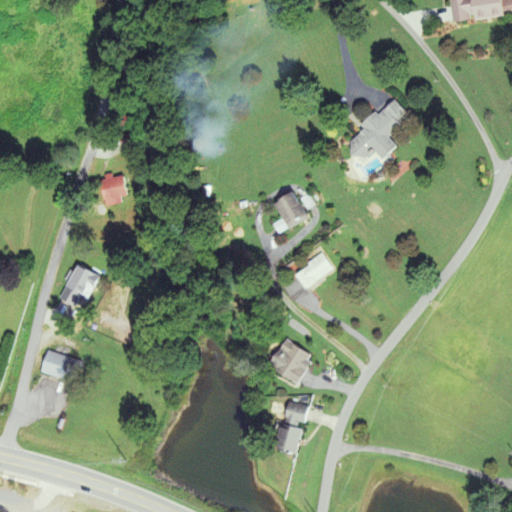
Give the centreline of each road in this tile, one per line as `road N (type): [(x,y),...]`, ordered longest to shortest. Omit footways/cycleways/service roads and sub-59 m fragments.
road 1 (residential): [(317,511),(337,420),(460,255),(511,163),(390,13),(428,50),(475,117),(502,180)]
road 2 (residential): [(0,451),(94,129),(102,54),(95,0)]
road 3 (trunk): [(0,451),(165,511)]
